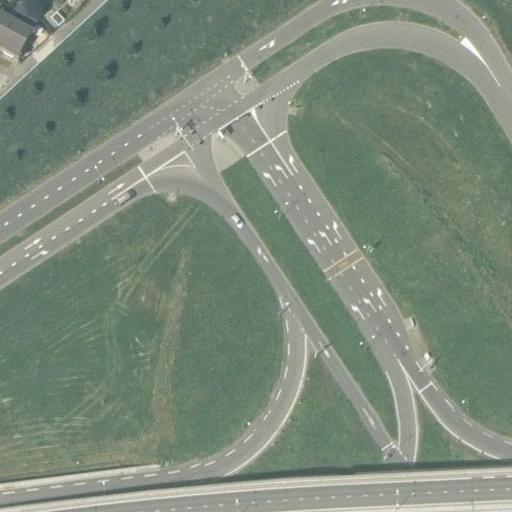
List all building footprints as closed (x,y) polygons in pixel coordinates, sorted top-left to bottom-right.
[(21,22),(28,16),(20,8),(13,14),(21,22)] [(30,32),(37,26),(28,16),(21,22),(30,32)] [(64,25),(57,16),(51,22),(58,30),(64,25)] [(0,53),(15,27),(0,19),(0,53)] [(15,27),(0,53),(18,64),(33,37),(15,27)]
